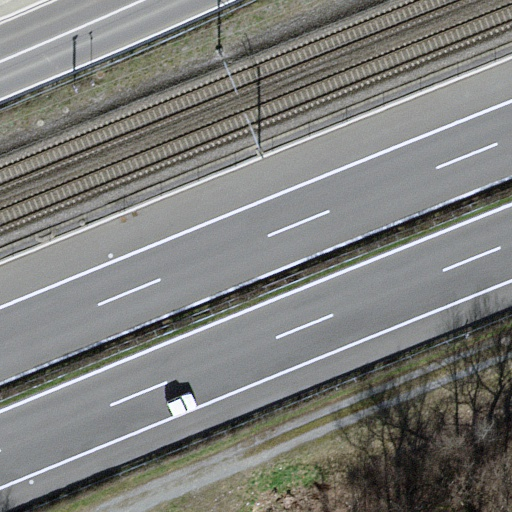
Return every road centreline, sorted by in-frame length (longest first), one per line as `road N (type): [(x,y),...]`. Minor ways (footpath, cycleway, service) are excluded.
road 1 (motorway): [(0,452),(511,244)]
road 2 (motorway): [(511,135),(0,342)]
road 3 (track): [(99,511),(511,344)]
road 4 (primary): [(141,0),(0,60)]
